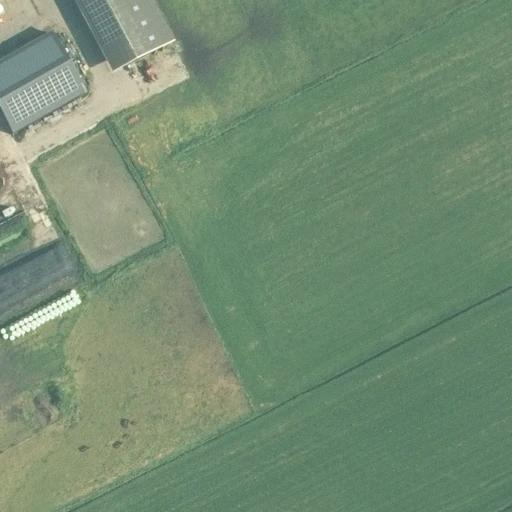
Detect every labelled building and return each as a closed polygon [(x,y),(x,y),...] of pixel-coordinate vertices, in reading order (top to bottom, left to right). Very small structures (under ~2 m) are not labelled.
[(169,42),(147,0),(89,0),(124,65),(169,42)] [(51,32),(0,60),(0,111),(13,134),(86,93),(51,32)] [(47,217),(28,224),(33,238),(52,231),(47,217)] [(51,248),(31,259),(40,273),(59,261),(51,248)] [(67,316),(0,344),(0,384),(53,362),(46,346),(75,334),(67,316)]
